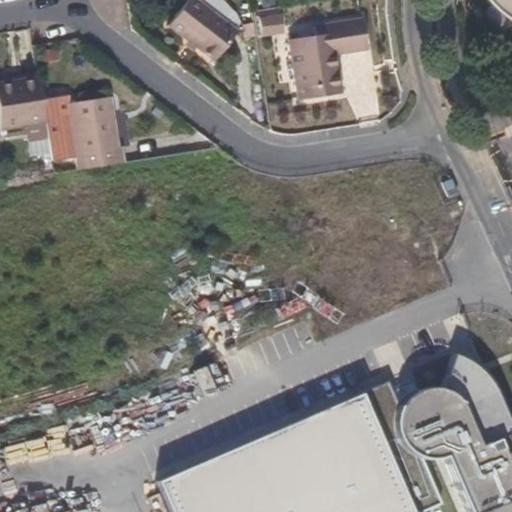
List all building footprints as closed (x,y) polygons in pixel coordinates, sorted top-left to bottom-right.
[(192,0),(185,0),(166,26),(212,62),(234,31),(192,0)] [(511,0),(497,0),(498,0),(511,12),(511,0)] [(259,37),(281,34),(279,15),(257,18),(259,37)] [(331,67),(329,55),(336,54),(364,49),(359,19),(312,26),(313,35),(286,40),(296,100),(339,94),(335,67),(331,67)] [(335,67),(338,67),(336,54),(329,55),(331,67),(335,67)] [(0,129),(43,123),(40,107),(36,78),(0,83),(0,129)] [(71,138),(76,170),(122,163),(119,147),(116,148),(108,98),(66,104),(71,138)] [(66,104),(40,107),(43,123),(46,141),(71,138),(66,104)] [(453,190),(446,175),(437,178),(443,194),(453,190)] [(450,354),(438,390),(435,389),(428,388),(422,389),(415,390),(414,391),(410,383),(389,392),(385,382),(153,481),(166,511),(434,511),(433,507),(438,504),(419,460),(425,461),(432,460),(438,459),(441,458),(463,511),(511,511),(511,435),(494,393),(483,376),(464,361),(450,354)]
